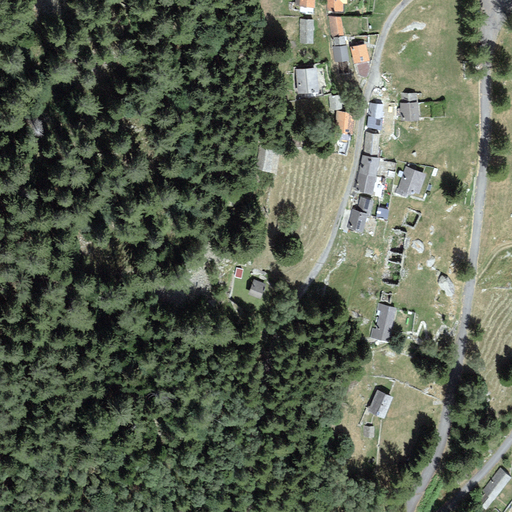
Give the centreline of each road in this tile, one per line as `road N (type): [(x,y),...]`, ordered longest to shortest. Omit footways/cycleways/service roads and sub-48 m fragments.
road 1 (unclassified): [(407,511),(431,465),(457,373),(483,165),(488,0)]
road 2 (unclassified): [(409,0),(383,35),(333,235),(305,287)]
road 3 (track): [(252,511),(264,380),(281,324),(305,287)]
